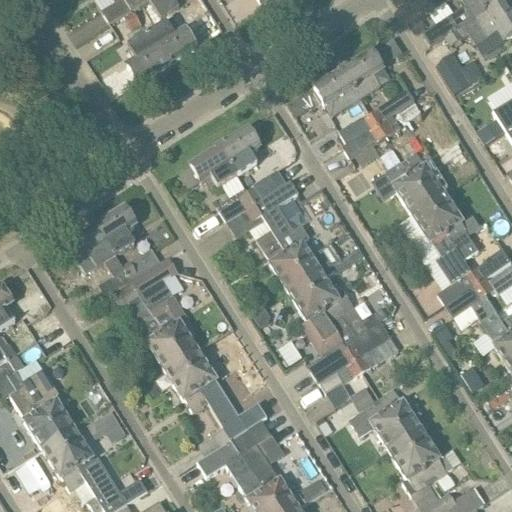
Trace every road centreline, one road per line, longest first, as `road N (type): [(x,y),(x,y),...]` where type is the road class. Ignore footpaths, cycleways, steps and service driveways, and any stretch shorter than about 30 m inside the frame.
road 1 (residential): [(511,477),(253,72)]
road 2 (residential): [(355,511),(127,153)]
road 3 (residential): [(187,511),(10,229)]
road 4 (residential): [(511,207),(380,0)]
road 5 (residential): [(127,153),(30,0)]
road 6 (residential): [(127,153),(253,72)]
road 7 (residential): [(10,229),(127,153)]
road 8 (residential): [(253,72),(368,0)]
